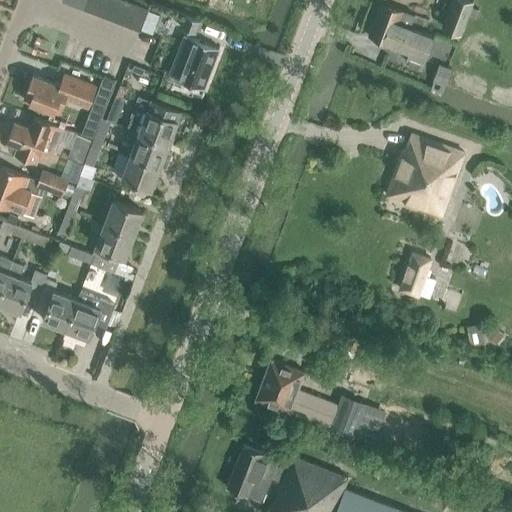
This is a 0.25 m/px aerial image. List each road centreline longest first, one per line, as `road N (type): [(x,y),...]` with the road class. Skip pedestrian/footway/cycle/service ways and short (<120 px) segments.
road 1 (unclassified): [(161,426),(323,0)]
road 2 (residential): [(0,362),(161,426)]
